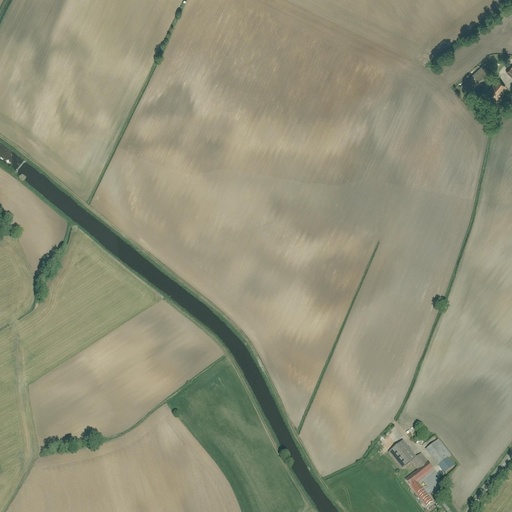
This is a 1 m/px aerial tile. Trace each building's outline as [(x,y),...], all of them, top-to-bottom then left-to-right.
[(489,59),(461,86),(467,92),(495,65),(489,59)] [(506,86),(498,79),(487,91),(495,98),(506,86)] [(439,440),(427,450),(445,472),(455,464),(449,457),(452,455),(439,440)] [(404,441),(389,453),(402,469),(411,462),(417,457),(404,441)] [(381,448),(373,455),(379,462),(387,454),(381,448)] [(419,471),(430,463),(422,453),(417,457),(411,462),(419,471)] [(407,481),(412,487),(418,482),(435,469),(430,463),(419,471),(407,481)] [(427,505),(433,501),(418,482),(412,487),(427,505)]
